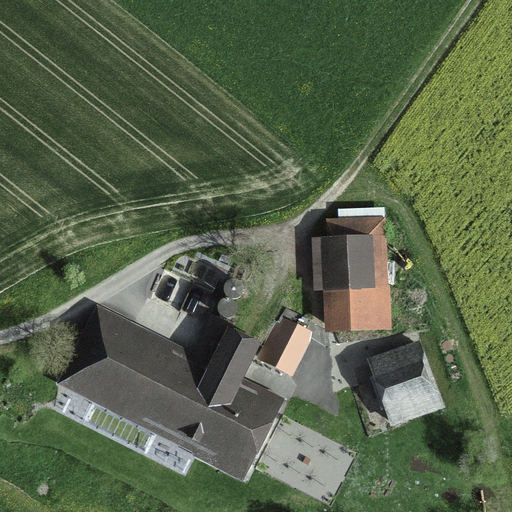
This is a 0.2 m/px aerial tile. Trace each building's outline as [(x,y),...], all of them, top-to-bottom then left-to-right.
[(382,288),(379,223),(328,225),(332,329),(385,327),(384,288),(382,288)] [(229,281),(224,287),(225,294),(230,298),(238,297),(242,292),(242,285),(236,280),(229,281)] [(224,300),(219,305),(219,313),(224,317),(232,317),(236,312),(236,306),(231,300),(224,300)] [(241,461),(269,406),(100,322),(72,377),(241,461)] [(287,372),(305,336),(286,326),(267,362),(287,372)] [(392,423),(440,406),(418,344),(371,361),(392,423)]
